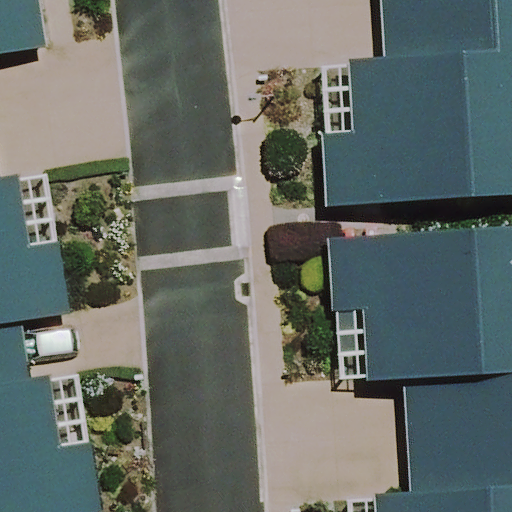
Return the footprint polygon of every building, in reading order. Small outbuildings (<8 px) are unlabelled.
[(0,0),(0,329),(26,325),(67,319),(48,188),(0,195),(0,61),(39,56),(30,0),(0,0)] [(511,0),(389,0),(392,65),(320,67),(324,205),(511,199),(511,0)] [(415,389),(511,383),(511,231),(332,240),(339,393),(415,389)] [(26,325),(0,329),(0,511),(97,511),(88,449),(45,455),(26,325)] [(511,511),(511,383),(415,389),(420,502),(347,505),(347,511),(511,511)]
